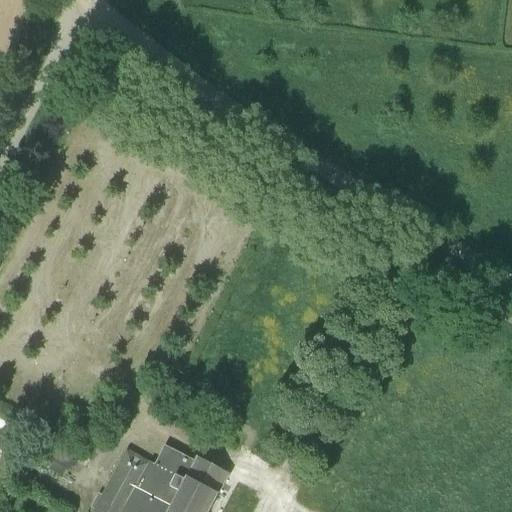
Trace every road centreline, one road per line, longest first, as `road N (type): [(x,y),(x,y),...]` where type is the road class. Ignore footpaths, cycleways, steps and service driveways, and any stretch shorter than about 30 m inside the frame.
road 1 (unclassified): [(511,282),(79,0)]
road 2 (unclassified): [(0,166),(59,56),(72,0)]
